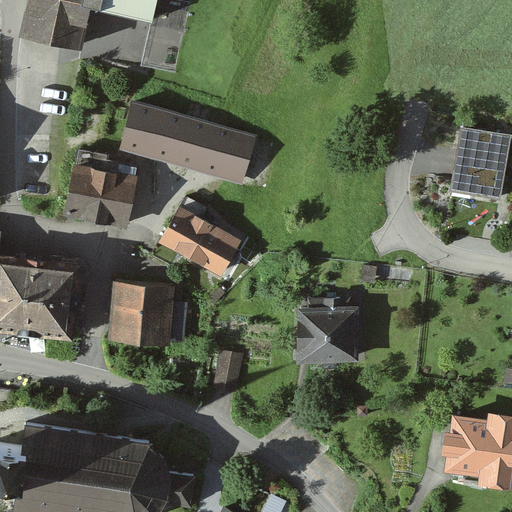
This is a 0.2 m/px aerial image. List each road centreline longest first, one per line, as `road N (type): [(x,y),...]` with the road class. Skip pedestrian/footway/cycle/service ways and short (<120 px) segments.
road 1 (residential): [(85,376),(95,301),(90,255),(73,240),(37,230),(10,203),(5,122),(13,0)]
road 2 (residential): [(331,511),(226,430),(85,376)]
road 3 (residential): [(511,270),(431,250),(401,219),(399,171),(414,112)]
